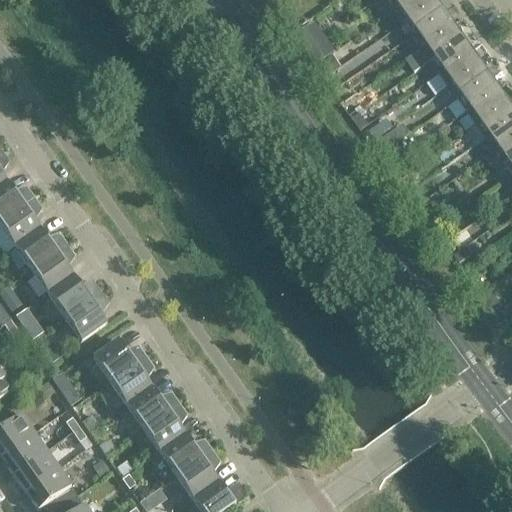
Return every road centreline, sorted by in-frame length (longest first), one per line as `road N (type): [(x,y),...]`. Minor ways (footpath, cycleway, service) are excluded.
road 1 (residential): [(0,108),(279,511)]
road 2 (residential): [(310,511),(511,369)]
